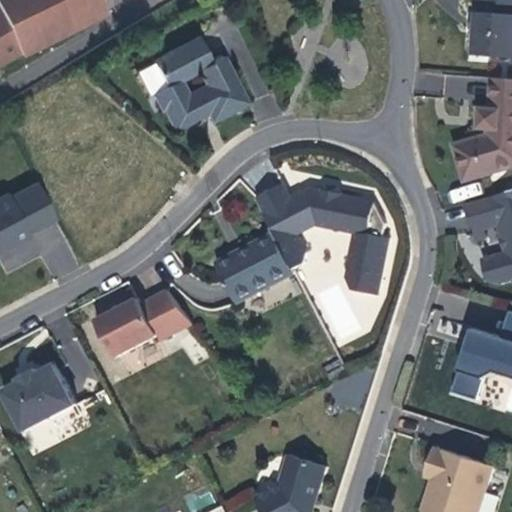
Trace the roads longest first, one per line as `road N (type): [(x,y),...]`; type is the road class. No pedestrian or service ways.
road 1 (residential): [(0,329),(135,257),(263,140),(325,133),(377,149)]
road 2 (residential): [(352,511),(432,244),(420,203),(377,149)]
road 3 (residential): [(383,0),(396,80),(377,149)]
